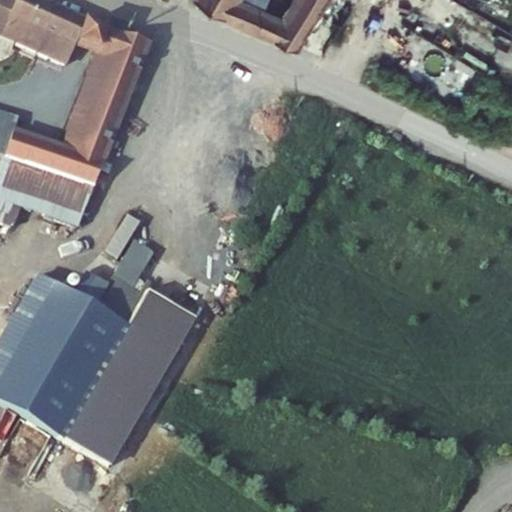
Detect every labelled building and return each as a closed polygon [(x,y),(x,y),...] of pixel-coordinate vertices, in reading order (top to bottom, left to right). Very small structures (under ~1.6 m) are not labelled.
[(158,33),(81,0),(19,0),(10,21),(71,48),(77,34),(113,48),(78,141),(19,120),(23,108),(0,100),(0,146),(33,159),(32,166),(59,175),(62,169),(99,181),(158,33)] [(19,0),(0,0),(0,16),(10,21),(19,0)] [(304,37),(326,0),(220,0),(248,17),(304,37)] [(396,0),(345,0),(321,52),(365,71),(396,0)] [(0,146),(0,212),(18,220),(27,197),(83,218),(99,181),(62,169),(59,175),(32,166),(33,159),(0,146)] [(120,259),(142,221),(127,213),(105,251),(120,259)] [(29,262),(0,308),(0,398),(50,429),(118,316),(89,299),(29,262)] [(109,265),(89,299),(118,316),(139,282),(109,265)] [(185,308),(139,282),(118,316),(50,429),(95,456),(185,308)]
